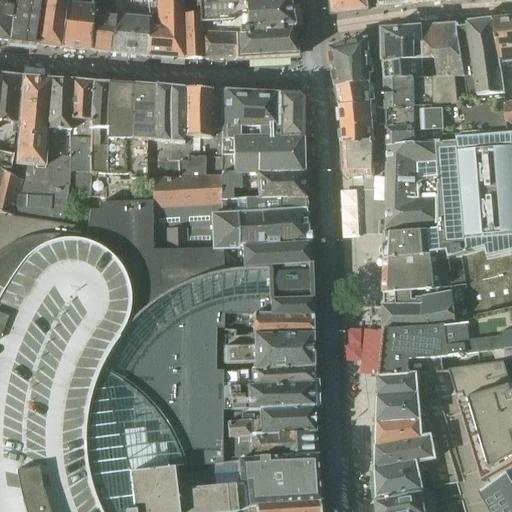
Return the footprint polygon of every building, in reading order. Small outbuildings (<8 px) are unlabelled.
[(0,0),(0,42),(9,44),(13,0),(0,0)] [(43,0),(13,0),(9,44),(37,46),(43,0)] [(62,49),(67,0),(43,0),(37,46),(62,49)] [(67,0),(62,49),(92,52),(93,0),(67,0)] [(93,0),(92,52),(108,54),(110,41),(111,41),(113,21),(114,1),(114,0),(93,0)] [(114,0),(114,1),(113,21),(111,41),(110,41),(108,54),(146,57),(147,21),(146,21),(147,12),(130,11),(130,0),(114,0)] [(146,57),(184,60),(184,39),(183,39),(183,17),(182,17),(182,2),(168,2),(158,3),(155,3),(155,1),(145,1),(144,0),(130,0),(130,11),(147,12),(146,21),(147,21),(146,57)] [(248,0),(144,0),(145,1),(155,1),(155,3),(158,3),(168,2),(182,2),(182,17),(183,17),(183,39),(184,39),(184,60),(201,60),(200,36),(200,15),(199,7),(199,3),(248,0)] [(235,62),(248,61),(248,60),(298,57),(293,29),(287,0),(248,0),(199,3),(199,7),(200,15),(200,36),(235,37),(235,62)] [(336,14),(367,11),(370,11),(368,0),(334,0),(335,6),(336,14)] [(408,5),(449,2),(449,0),(376,0),(378,9),(408,5)] [(511,19),(495,22),(505,95),(507,107),(511,105),(511,19)] [(465,136),(498,134),(498,135),(510,134),(506,107),(507,107),(505,95),(495,22),(470,25),(459,26),(470,97),(460,98),(462,108),(453,108),(455,131),(455,138),(465,137),(465,136)] [(462,108),(460,98),(470,97),(459,26),(424,29),(428,79),(434,79),(435,109),(453,108),(462,108)] [(401,63),(402,80),(428,79),(424,29),(407,30),(407,62),(401,63)] [(384,31),(385,63),(385,64),(387,81),(402,80),(401,63),(407,62),(407,30),(384,31)] [(200,36),(201,60),(235,62),(235,37),(200,36)] [(340,95),(372,90),(371,84),(370,42),(332,50),(339,88),(340,95)] [(13,157),(21,79),(1,77),(0,82),(0,153),(12,156),(13,157)] [(63,225),(68,195),(67,195),(69,185),(69,174),(69,160),(51,159),(52,135),(46,134),(51,81),(21,79),(13,157),(12,156),(8,175),(21,181),(13,217),(62,225),(63,225)] [(435,109),(435,96),(434,79),(428,79),(402,80),(387,81),(387,111),(435,109)] [(70,120),(71,82),(69,82),(69,83),(51,81),(46,134),(52,135),(51,159),(69,160),(70,120)] [(70,120),(69,160),(69,174),(69,185),(67,195),(68,195),(78,197),(86,197),(87,191),(88,185),(88,175),(90,175),(92,84),(71,82),(70,120)] [(107,176),(108,85),(92,84),(90,175),(88,175),(88,185),(87,191),(86,197),(88,198),(106,199),(106,177),(106,175),(107,176)] [(131,117),(132,87),(108,85),(107,176),(106,175),(106,177),(117,177),(117,181),(125,181),(127,117),(131,117)] [(156,165),(154,88),(132,87),(131,117),(127,117),(125,181),(130,181),(145,182),(145,165),(156,165)] [(183,150),(182,90),(154,88),(156,165),(160,164),(161,166),(162,167),(164,167),(165,166),(166,164),(187,164),(187,150),(183,150)] [(209,92),(187,91),(182,90),(183,150),(187,150),(187,164),(166,164),(165,166),(164,167),(162,167),(161,166),(160,164),(156,165),(145,165),(145,182),(148,182),(152,182),(219,180),(222,176),(222,157),(222,143),(212,143),(212,132),(207,131),(207,116),(208,116),(209,92)] [(373,104),(372,92),(372,90),(340,95),(342,106),(343,113),(373,110),(373,104)] [(222,143),(221,93),(209,92),(208,116),(207,116),(207,131),(212,132),(212,143),(222,143)] [(278,140),(278,96),(221,93),(222,143),(222,157),(250,156),(250,157),(302,156),(302,139),(278,140)] [(297,96),(284,96),(278,96),(278,140),(302,139),(302,106),(302,101),(297,96)] [(455,138),(455,131),(453,108),(435,109),(387,111),(389,149),(434,146),(434,145),(456,143),(455,138)] [(346,145),(346,151),(376,150),(376,146),(376,143),(377,143),(376,140),(375,140),(373,110),(343,113),(344,123),(346,145)] [(511,133),(510,134),(498,135),(498,134),(465,136),(465,137),(455,138),(456,143),(434,145),(434,146),(389,149),(389,167),(388,197),(388,200),(387,200),(388,217),(388,235),(425,232),(427,257),(447,253),(450,260),(486,251),(488,260),(511,254),(511,133)] [(375,177),(375,167),(376,150),(346,151),(347,174),(353,180),(374,178),(375,177)] [(0,170),(8,175),(12,156),(0,153),(0,170)] [(257,175),(303,173),(302,156),(250,157),(250,156),(222,157),(222,176),(240,174),(240,176),(257,175)] [(21,181),(8,175),(0,170),(0,214),(13,217),(21,181)] [(303,173),(257,175),(258,201),(258,202),(304,201),(303,173)] [(240,191),(240,176),(240,174),(222,176),(219,180),(219,192),(231,191),(240,191)] [(231,191),(219,192),(219,180),(152,182),(152,210),(151,210),(151,252),(212,251),(212,250),(307,246),(304,201),(258,202),(258,201),(231,201),(231,191)] [(150,204),(106,205),(98,205),(98,212),(89,213),(86,229),(63,225),(62,225),(13,217),(0,214),(0,458),(34,456),(81,454),(81,455),(84,455),(84,445),(84,435),(84,432),(84,425),(86,415),(87,409),(87,406),(90,396),(93,387),(93,386),(97,377),(101,366),(106,358),(111,350),(113,347),(117,341),(123,334),(127,329),(129,326),(136,319),(143,313),(157,303),(162,300),(171,294),(181,289),(186,287),(202,281),(218,277),(224,276),(235,274),(246,272),(252,272),(268,272),(268,273),(269,273),(269,276),(301,275),(301,274),(306,270),(309,269),(309,265),(307,246),(212,250),(212,251),(151,252),(151,210),(150,204)] [(414,258),(427,257),(425,232),(388,235),(387,260),(414,258)] [(479,284),(511,277),(511,254),(488,260),(486,251),(450,260),(447,253),(427,257),(414,258),(387,260),(385,294),(385,295),(443,290),(479,285),(479,284)] [(175,494),(182,491),(235,486),(236,511),(255,511),(255,508),(247,509),(245,483),(239,484),(237,463),(221,465),(182,469),(181,467),(182,467),(172,444),(160,422),(158,420),(143,402),(120,384),(130,364),(144,346),(160,330),(179,317),(181,316),(200,307),(221,301),(244,297),(269,297),(269,295),(270,295),(270,292),(301,291),(302,292),(301,292),(307,296),(309,296),(309,292),(309,273),(309,269),(306,270),(301,274),(301,275),(269,276),(269,273),(268,273),(268,272),(252,272),(246,272),(235,274),(224,276),(218,277),(202,281),(186,287),(181,289),(171,294),(162,300),(157,303),(143,313),(136,319),(129,326),(127,329),(123,334),(117,341),(113,347),(111,350),(106,358),(101,366),(97,377),(93,386),(93,387),(90,396),(87,406),(87,409),(86,415),(84,425),(84,435),(84,445),(84,455),(81,455),(81,454),(34,456),(36,471),(37,471),(38,482),(41,492),(43,502),(46,511),(131,511),(131,506),(132,506),(131,499),(128,474),(172,469),(175,494)] [(443,290),(385,295),(386,332),(436,328),(456,324),(457,326),(476,321),(476,318),(511,309),(511,277),(479,284),(479,285),(443,290)] [(310,301),(309,296),(307,296),(301,292),(302,292),(301,291),(270,292),(270,295),(269,295),(269,297),(244,297),(221,301),(200,307),(181,316),(224,317),(268,317),(271,318),(310,318),(310,317),(310,301)] [(511,309),(476,318),(476,321),(457,326),(456,324),(436,328),(386,332),(385,332),(382,363),(410,362),(434,360),(448,359),(511,350),(511,309)] [(224,331),(224,317),(181,316),(179,317),(160,330),(144,346),(130,364),(120,384),(143,402),(158,420),(221,415),(221,413),(221,391),(221,374),(221,372),(215,372),(216,340),(216,330),(224,331)] [(229,332),(229,336),(230,338),(311,336),(310,318),(271,318),(268,317),(224,317),(224,331),(229,332)] [(253,365),(254,371),(312,368),(311,336),(230,338),(229,336),(223,337),(223,348),(223,365),(253,365)] [(458,484),(465,511),(511,511),(511,363),(451,372),(455,387),(439,393),(438,392),(422,397),(422,396),(421,396),(419,376),(411,376),(411,372),(410,362),(382,363),(382,373),(381,378),(381,382),(377,471),(379,500),(424,491),(436,489),(458,484)] [(312,386),(312,368),(254,371),(251,371),(251,372),(221,374),(221,391),(312,386)] [(237,412),(237,413),(313,409),(313,408),(312,386),(221,391),(221,413),(237,412)] [(237,463),(243,463),(239,438),(313,434),(313,409),(237,413),(230,414),(230,423),(226,423),(227,438),(221,438),(221,465),(237,463)] [(221,465),(221,438),(221,415),(158,420),(160,422),(172,444),(182,467),(181,467),(182,469),(221,465)] [(243,463),(315,458),(313,434),(239,438),(243,463)] [(0,511),(46,511),(43,502),(41,492),(38,482),(37,471),(36,471),(34,456),(0,458),(0,511)] [(255,508),(318,504),(315,458),(243,463),(237,463),(239,484),(245,483),(247,509),(255,508)] [(131,499),(175,494),(172,469),(128,474),(131,499)] [(236,511),(235,486),(182,491),(175,494),(131,499),(132,506),(131,506),(131,511),(236,511)] [(441,511),(436,489),(424,491),(379,500),(379,511),(441,511)]
